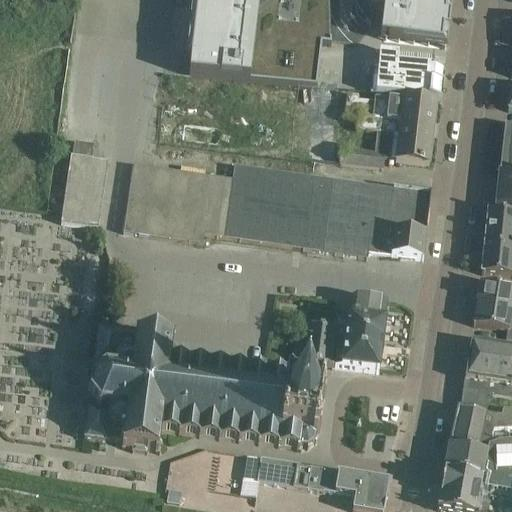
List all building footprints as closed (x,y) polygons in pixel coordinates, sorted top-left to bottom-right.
[(322,44),(330,45),(356,48),(445,57),(451,0),(192,0),(185,63),(183,78),(189,79),(316,91),(321,49),(322,44)] [(370,96),(434,102),(440,103),(443,81),(441,81),(442,72),(432,71),(433,60),(412,59),(378,57),(377,71),(372,70),(370,96)] [(342,154),(340,168),(382,173),(383,162),(394,163),(394,166),(408,168),(428,169),(430,151),(432,132),(432,130),(434,106),(399,103),(374,101),(373,106),(357,104),(358,99),(345,98),(343,120),(357,122),(356,135),(376,136),(373,158),(342,154)] [(511,130),(504,130),(499,175),(511,176),(511,130)] [(97,233),(107,167),(91,165),(93,148),(74,145),(72,162),(69,162),(60,227),(97,233)] [(368,257),(378,259),(423,264),(430,199),(410,196),(233,171),(231,185),(133,171),(123,237),(202,249),(203,241),(204,239),(367,262),(368,257)] [(511,176),(499,175),(495,216),(511,218),(511,176)] [(511,218),(495,216),(488,216),(485,246),(511,248),(511,218)] [(511,248),(485,246),(481,278),(511,281),(511,248)] [(511,292),(479,287),(476,308),(511,314),(511,292)] [(384,325),(386,307),(350,302),(346,336),(309,331),(305,367),(317,368),(378,377),(385,326),(384,325)] [(473,329),(492,332),(507,335),(506,345),(511,345),(511,314),(476,308),(473,329)] [(316,383),(317,368),(305,367),(301,366),(299,380),(265,375),(265,372),(216,365),(216,368),(170,362),(172,346),(173,346),(174,344),(172,344),(172,342),(169,342),(169,344),(161,343),(162,338),(147,336),(146,341),(139,340),(139,338),(136,338),(136,339),(120,337),(120,336),(98,333),(93,368),(95,368),(93,382),(91,381),(89,384),(91,386),(90,398),(87,398),(88,402),(90,401),(88,415),(84,443),(107,446),(107,443),(122,445),(122,451),(158,456),(161,435),(301,455),(301,454),(309,452),(315,448),(316,446),(315,446),(317,437),(319,437),(320,433),(317,432),(320,405),(323,405),(324,401),(321,400),(321,398),(314,396),(314,392),(308,392),(308,384),(310,384),(310,382),(316,383)] [(502,417),(511,416),(511,351),(490,348),(470,345),(465,379),(459,413),(489,419),(493,420),(493,421),(498,422),(501,423),(502,417)] [(493,420),(489,419),(459,413),(457,413),(448,451),(488,457),(489,453),(494,452),(511,450),(511,416),(502,417),(501,423),(498,422),(493,421),(493,420)] [(448,451),(437,511),(511,511),(511,450),(494,452),(489,453),(488,457),(448,451)] [(384,511),(388,486),(297,470),(297,468),(246,460),(242,484),(293,492),(323,497),(323,496),(354,501),(352,511),(384,511)] [(168,492),(166,508),(175,509),(177,494),(168,492)]
